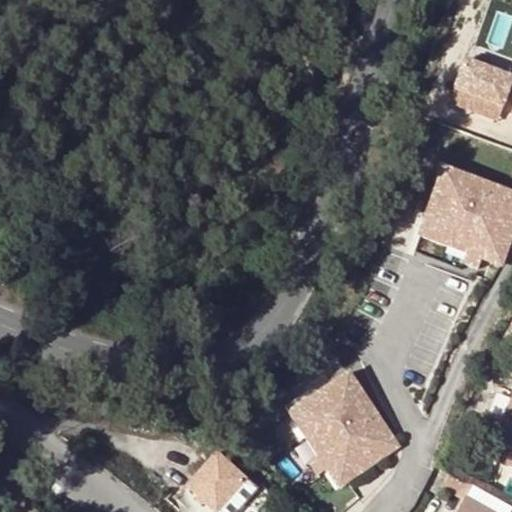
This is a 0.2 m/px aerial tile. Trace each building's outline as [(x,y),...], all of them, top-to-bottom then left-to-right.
[(511,76),(511,74),(464,58),(454,87),(503,105),(511,76)] [(511,232),(511,193),(443,168),(419,236),(467,254),(464,263),(478,268),(482,259),(497,264),(508,244),(511,232)] [(502,266),(509,245),(498,264),(502,266)] [(397,447),(398,446),(348,374),(289,415),(317,457),(309,463),(318,476),(326,470),(339,488),(397,447)] [(511,417),(510,422),(504,419),(494,444),(502,447),(496,462),(511,468),(511,417)] [(219,511),(244,483),(214,457),(185,491),(209,511),(219,511)] [(509,511),(511,508),(511,506),(473,485),(466,498),(491,511),(509,511)] [(491,511),(466,498),(458,511),(491,511)]
